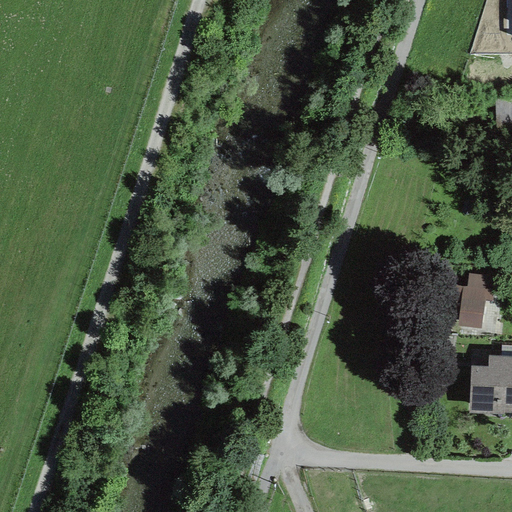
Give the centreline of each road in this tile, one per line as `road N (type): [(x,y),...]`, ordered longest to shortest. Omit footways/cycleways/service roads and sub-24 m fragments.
road 1 (track): [(199,0),(33,511)]
road 2 (track): [(385,0),(223,511)]
road 3 (track): [(277,444),(427,0)]
road 4 (residential): [(277,444),(511,464)]
